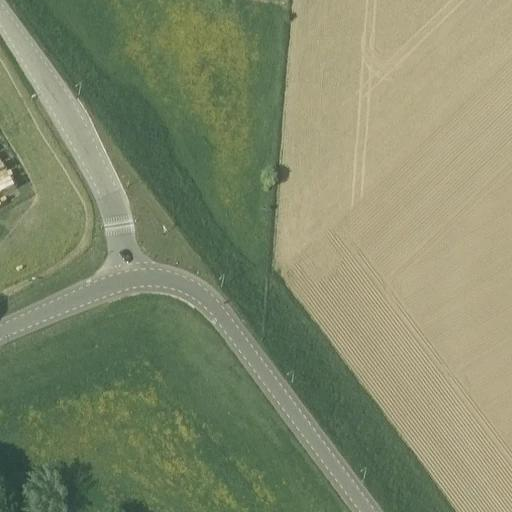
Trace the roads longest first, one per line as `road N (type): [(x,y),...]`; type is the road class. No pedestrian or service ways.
road 1 (secondary): [(366,511),(203,297),(168,279),(127,279)]
road 2 (unclassified): [(127,279),(118,226),(92,158),(0,17)]
road 3 (secondary): [(0,336),(127,279)]
